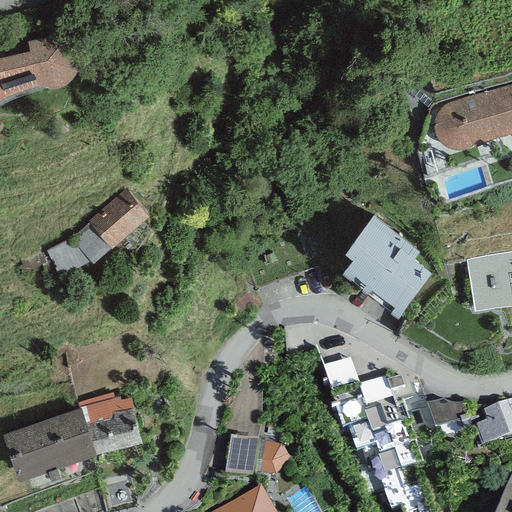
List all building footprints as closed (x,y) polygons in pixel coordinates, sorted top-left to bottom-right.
[(0,96),(6,94),(16,90),(26,87),(38,83),(40,83),(45,84),(50,85),(54,86),(60,84),(67,80),(72,74),(77,66),(76,57),(74,48),(70,39),(66,33),(27,41),(29,50),(0,56),(0,96)] [(511,86),(445,107),(440,114),(438,121),(439,131),(442,138),(449,144),(456,146),(466,144),(473,139),(511,127),(511,86)] [(149,215),(125,187),(87,220),(89,222),(110,246),(111,248),(149,215)] [(416,249),(374,215),(347,249),(355,255),(345,268),(397,308),(427,270),(410,257),(416,249)] [(110,246),(89,222),(71,237),(47,250),(59,275),(90,260),(93,263),(110,246)] [(511,252),(466,260),(474,309),(511,303),(511,252)] [(351,367),(325,376),(367,495),(384,490),(391,511),(403,507),(405,511),(428,511),(420,488),(407,493),(399,471),(412,467),(383,383),(359,391),(351,367)] [(141,440),(131,405),(129,396),(121,398),(120,396),(81,406),(87,423),(97,452),(141,440)] [(443,402),(428,407),(436,429),(470,417),(465,404),(455,405),(443,402)] [(81,406),(3,432),(18,478),(97,452),(87,423),(81,406)] [(511,435),(511,410),(510,406),(484,415),(487,424),(476,427),(482,446),(511,435)] [(258,444),(230,439),(224,475),(252,480),(258,444)] [(279,446),(266,445),(260,473),(275,476),(291,461),(279,446)] [(511,511),(511,481),(499,511),(511,511)] [(302,511),(326,511),(308,485),(292,496),(302,511)] [(274,511),(260,487),(216,511),(274,511)]
